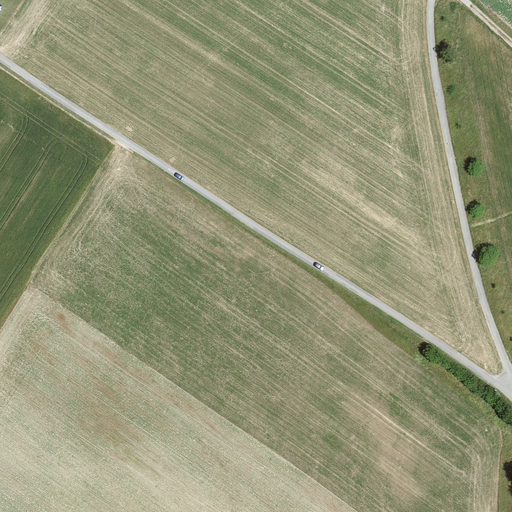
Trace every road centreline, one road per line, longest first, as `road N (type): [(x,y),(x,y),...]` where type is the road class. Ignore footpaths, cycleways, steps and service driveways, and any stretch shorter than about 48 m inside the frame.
road 1 (track): [(511,385),(0,55)]
road 2 (unclassified): [(511,372),(472,253),(434,0)]
